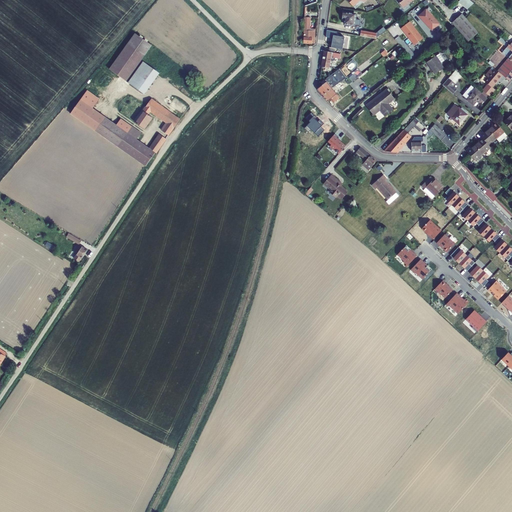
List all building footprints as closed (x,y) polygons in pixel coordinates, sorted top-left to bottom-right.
[(419,16),(432,30),(440,24),(426,9),(419,16)] [(344,24),(354,26),(356,14),(344,13),(343,18),(345,18),(344,24)] [(478,33),(462,14),(452,23),(469,41),(478,33)] [(309,18),(305,18),(304,43),(312,44),(312,43),(315,43),(315,38),(314,38),(313,38),(313,31),(308,31),(309,18)] [(401,28),(414,45),(423,38),(410,21),(401,28)] [(333,35),(336,36),(337,32),(327,30),(326,37),(333,38),(333,35)] [(345,37),(336,36),(333,35),(333,38),(331,48),(335,48),(343,50),(345,37)] [(504,77),(506,78),(511,70),(511,47),(510,45),(501,38),(499,40),(507,47),(502,53),(508,58),(497,71),(504,77)] [(128,44),(110,69),(126,81),(141,61),(144,55),(128,44)] [(341,54),(334,53),(329,52),(324,51),(322,66),(337,69),(338,61),(334,61),(335,58),(340,59),(341,54)] [(427,62),(435,74),(444,68),(441,63),(443,62),(444,60),(439,54),(427,62)] [(129,83),(144,93),(158,73),(144,63),(129,83)] [(358,69),(349,78),(353,82),(362,73),(358,69)] [(497,71),(495,69),(493,71),(490,69),(486,75),(488,77),(484,81),(488,84),(482,90),(489,96),(495,89),(492,87),(495,83),(498,80),(499,82),(500,82),(504,77),(497,71)] [(317,89),(323,96),(332,88),(335,86),(331,81),(334,79),(335,80),(337,78),(335,76),(338,73),(336,71),(328,77),(328,78),(326,79),(325,80),(325,79),(321,82),(323,85),(317,89)] [(443,84),(453,93),(457,90),(453,86),(455,83),(449,78),(443,84)] [(443,84),(443,85),(453,94),(453,93),(443,84)] [(480,93),(471,85),(462,95),(475,106),(478,103),(477,102),(480,99),(484,102),(486,99),(480,93)] [(339,97),(332,88),(323,96),(328,101),(331,99),(333,102),(339,97)] [(376,98),(367,105),(374,114),(380,110),(381,109),(386,115),(393,110),(388,104),(394,99),(387,90),(383,93),(376,99),(376,98)] [(86,92),(80,100),(92,108),(98,100),(86,92)] [(168,135),(179,119),(151,99),(135,122),(144,129),(152,117),(148,114),(151,111),(167,123),(162,130),(168,135)] [(71,113),(146,166),(155,153),(127,133),(116,125),(80,100),(71,113)] [(466,114),(468,112),(462,107),(461,109),(455,104),(447,114),(460,125),(468,115),(466,114)] [(306,118),(310,122),(304,128),(308,132),(311,130),(318,136),(325,130),(321,126),(324,123),(320,119),(318,121),(315,118),(316,117),(311,112),(306,118)] [(411,136),(408,133),(414,127),(420,132),(424,127),(415,118),(385,151),(398,152),(411,136)] [(120,119),(116,125),(127,133),(128,132),(132,127),(120,119)] [(493,126),(489,130),(496,138),(500,142),(507,136),(495,121),(492,124),(493,126)] [(435,125),(430,130),(441,141),(447,135),(435,125)] [(141,133),(132,127),(128,132),(137,139),(141,133)] [(496,138),(489,130),(484,133),(483,132),(480,134),(482,137),(489,145),(494,142),(493,141),(496,138)] [(331,144),(330,146),(339,154),(346,146),(337,139),(339,137),(335,133),(328,141),(331,144)] [(166,139),(160,134),(150,148),(156,153),(166,139)] [(422,151),(421,142),(423,141),(423,137),(415,137),(412,142),(411,142),(412,151),(422,151)] [(480,141),(475,145),(483,154),(486,151),(486,152),(491,148),(489,145),(482,137),(479,140),(480,141)] [(480,157),(483,154),(475,145),(471,149),(469,147),(466,150),(475,161),(480,157)] [(369,170),(377,161),(370,155),(370,156),(360,147),(357,152),(366,160),(362,164),(369,170)] [(339,182),(336,179),(337,179),(331,174),(324,184),(331,190),(332,191),(331,193),(336,197),(337,195),(342,199),(348,192),(341,186),(338,183),(339,182)] [(372,185),(376,189),(377,187),(388,200),(386,201),(389,204),(398,196),(396,193),(396,192),(385,180),(387,179),(383,175),(372,185)] [(443,187),(434,178),(433,179),(431,177),(421,186),(424,189),(423,190),(432,198),(435,195),(435,196),(443,187)] [(511,248),(451,188),(445,193),(450,196),(446,199),(473,226),(476,223),(482,229),(478,232),(489,242),(492,239),(497,244),(494,247),(511,265),(511,248)] [(422,229),(433,239),(442,230),(430,219),(422,229)] [(69,233),(66,237),(75,242),(77,238),(69,233)] [(455,244),(445,234),(438,242),(447,252),(455,244)] [(82,257),(87,250),(79,244),(74,252),(77,254),(74,258),(79,262),(82,257)] [(410,249),(406,245),(398,254),(404,261),(403,262),(406,265),(405,266),(406,267),(416,256),(410,250),(410,249)] [(467,255),(459,247),(451,255),(459,263),(467,255)] [(476,263),(467,255),(459,263),(467,271),(475,263),(476,263)] [(420,259),(411,269),(415,273),(416,272),(423,279),(432,269),(428,265),(427,266),(420,259)] [(484,270),(475,263),(467,271),(476,279),(484,270)] [(489,275),(484,270),(476,279),(484,286),(488,281),(486,279),(489,275)] [(452,290),(443,281),(435,289),(439,292),(439,291),(446,297),(452,290)] [(502,286),(496,281),(488,289),(499,299),(507,291),(502,286)] [(456,293),(446,304),(448,306),(449,304),(458,313),(469,302),(465,298),(464,300),(456,293)] [(511,298),(508,295),(502,303),(511,311),(511,298)] [(487,322),(474,311),(466,319),(474,327),(472,328),(477,332),(487,322)] [(508,352),(502,359),(509,365),(511,362),(511,355),(511,356),(511,355),(511,352),(510,354),(508,352)]
